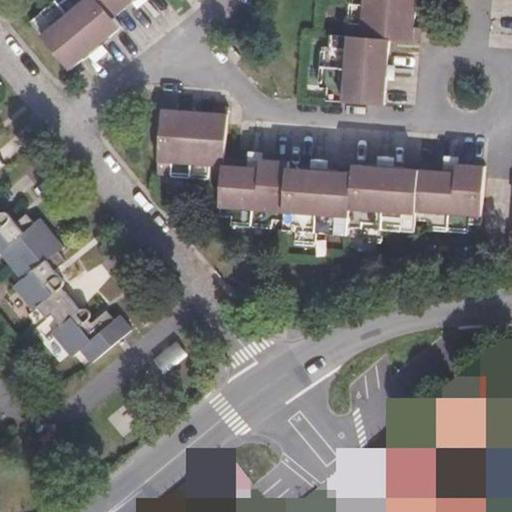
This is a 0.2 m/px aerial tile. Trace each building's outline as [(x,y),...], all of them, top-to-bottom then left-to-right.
[(98,48),(122,27),(114,17),(99,0),(57,0),(58,1),(33,21),(74,68),(98,48)] [(99,0),(114,17),(133,0),(99,0)] [(351,0),(348,36),(389,39),(420,41),(421,27),(413,26),(414,8),(415,0),(351,0)] [(389,39),(348,36),(331,35),(330,46),(323,45),(320,87),(327,88),(326,100),(384,104),(387,72),(387,69),(387,66),(389,39)] [(223,178),(225,156),(228,107),(214,106),(213,112),(196,111),(177,110),(178,104),(163,102),(158,173),(223,178)] [(225,156),(223,178),(220,215),(232,216),(231,223),(273,226),(273,219),(285,220),(284,229),(295,230),(294,243),(316,244),(317,232),(350,235),(350,227),(362,227),(361,239),(382,241),(383,229),(415,231),(416,219),(428,221),(428,227),(469,231),(470,223),(482,225),(485,177),(486,166),(457,164),(454,163),(450,163),(419,161),(419,169),(389,166),(385,166),(355,164),(354,172),(323,170),(321,170),(317,170),(289,167),(290,161),(261,159),(257,159),(254,158),(225,156)] [(92,362),(132,328),(120,313),(115,318),(106,309),(92,321),(86,314),(89,311),(88,308),(86,306),(84,306),(81,307),(77,310),(59,289),(63,286),(63,281),(62,277),(55,269),(66,259),(59,250),(65,245),(41,217),(35,222),(27,213),(12,225),(9,221),(11,219),(12,215),(11,211),(9,209),(5,209),(3,210),(1,211),(0,210),(0,252),(22,278),(16,282),(14,284),(34,309),(37,306),(47,317),(51,313),(61,324),(52,331),(73,355),(76,353),(80,348),(92,362)] [(511,410),(511,381),(505,375),(374,487),(394,511),(478,511),(473,506),(460,511),(434,477),(511,410)] [(241,511),(230,499),(214,511),(241,511)]
